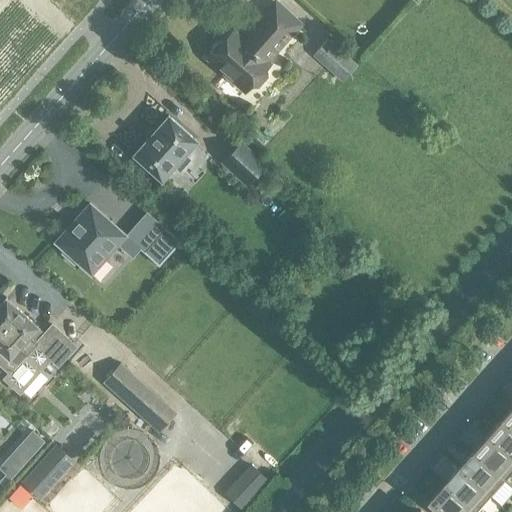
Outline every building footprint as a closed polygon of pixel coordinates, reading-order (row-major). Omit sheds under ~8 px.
[(211,57),(246,88),(268,63),(265,60),(298,22),(275,2),(242,39),(233,32),(223,43),(218,43),(213,48),(214,54),(211,57)] [(358,61),(328,34),(313,52),(342,78),(358,61)] [(168,115),(134,153),(161,178),(174,165),(179,170),(189,158),(184,153),(196,140),(168,115)] [(259,146),(268,137),(252,123),(244,132),(259,146)] [(247,183),(265,164),(241,142),(223,162),(247,183)] [(91,273),(125,234),(90,202),(55,241),(64,249),(61,252),(74,264),(77,260),(91,273)] [(180,240),(165,226),(143,250),(159,264),(180,240)] [(6,296),(0,302),(0,363),(8,371),(2,378),(20,394),(52,358),(58,364),(76,344),(52,323),(44,333),(37,326),(38,325),(6,296)] [(175,411),(120,362),(107,377),(161,426),(175,411)] [(511,406),(501,419),(511,428),(511,406)] [(50,434),(60,423),(52,416),(44,424),(42,422),(39,425),(50,434)] [(511,428),(501,419),(486,435),(511,457),(511,428)] [(3,482),(44,437),(29,423),(0,455),(0,480),(3,482)] [(511,470),(511,457),(486,435),(472,451),(504,480),(511,470)] [(40,496),(73,460),(55,443),(22,480),(40,496)] [(504,480),(472,451),(458,467),(490,496),(504,480)] [(239,504),(267,475),(250,459),(223,489),(239,504)] [(490,496),(458,467),(443,483),(475,511),(490,496)] [(21,506),(32,494),(20,482),(8,495),(21,506)] [(475,511),(443,483),(428,500),(442,511),(475,511)]
